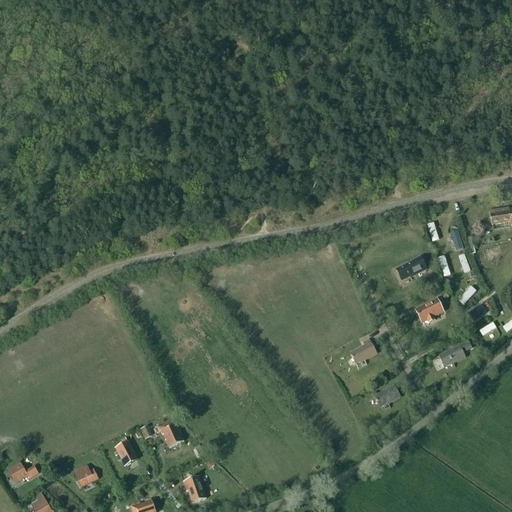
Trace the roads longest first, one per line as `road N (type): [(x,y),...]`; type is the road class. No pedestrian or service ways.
road 1 (track): [(511,185),(114,272),(0,339)]
road 2 (unclassified): [(285,501),(381,454),(511,348)]
